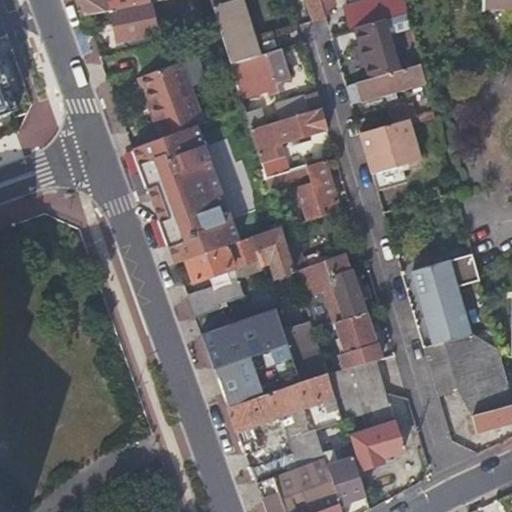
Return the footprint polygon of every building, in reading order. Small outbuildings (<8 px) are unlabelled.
[(80,0),(87,17),(112,11),(149,2),(151,6),(174,0),(80,0)] [(193,0),(203,31),(219,27),(210,0),(193,0)] [(210,0),(219,27),(230,60),(231,65),(261,56),(243,0),(210,0)] [(306,0),(313,24),(320,22),(328,20),(322,0),(306,0)] [(372,0),(351,6),(357,27),(387,19),(408,13),(404,0),(372,0)] [(511,0),(485,0),(486,11),(490,11),(490,8),(511,8),(511,0)] [(149,2),(112,11),(121,43),(137,40),(136,38),(158,33),(151,6),(149,2)] [(387,19),(357,27),(374,78),(403,69),(387,19)] [(283,48),(261,56),(231,65),(237,85),(273,72),(276,83),(293,78),(283,48)] [(0,116),(20,109),(0,56),(0,116)] [(139,79),(143,92),(187,76),(183,63),(139,79)] [(422,89),(429,87),(422,63),(403,69),(374,78),(348,85),(353,104),(421,85),(422,89)] [(237,85),(240,95),(276,83),(273,72),(237,85)] [(152,105),(164,138),(198,125),(203,123),(187,76),(143,92),(149,107),(152,105)] [(394,122),(410,117),(405,103),(390,107),(394,122)] [(149,107),(160,139),(164,138),(152,105),(149,107)] [(262,163),(283,156),(279,144),(315,133),(309,113),(252,130),(262,163)] [(422,159),(410,117),(394,122),(362,131),(372,167),(374,173),(405,164),(422,159)] [(157,210),(176,264),(241,241),(198,125),(134,150),(157,210)] [(267,178),(288,172),(283,156),(262,163),(264,169),(267,178)] [(288,172),(267,178),(272,194),(300,186),(310,219),(322,216),(320,209),(340,203),(328,160),(288,172)] [(409,181),(405,164),(374,173),(379,190),(409,181)] [(340,203),(320,209),(322,216),(342,210),(340,203)] [(296,271),(294,267),(282,228),(282,227),(255,236),(262,259),(264,266),(272,263),(277,277),(296,271)] [(197,282),(262,259),(255,236),(241,241),(218,249),(188,260),(197,282)] [(314,328),(334,322),(367,311),(347,250),(294,267),(296,271),(314,328)] [(403,271),(425,343),(425,345),(435,343),(445,340),(474,331),(459,281),(480,275),(474,251),(403,271)] [(195,316),(197,319),(222,310),(220,305),(246,296),(239,277),(188,295),(195,316)] [(213,365),(221,387),(295,361),(294,358),(278,308),(202,335),(213,365)] [(344,369),(375,358),(380,357),(367,311),(334,322),(344,350),(339,352),(344,369)] [(462,394),(475,413),(511,403),(511,389),(494,325),(445,340),(459,384),(462,394)] [(435,343),(425,345),(439,390),(459,384),(445,340),(435,343)] [(302,381),(327,372),(320,350),(294,358),(295,361),(302,381)] [(335,397),(342,419),(361,413),(368,429),(353,434),(363,469),(384,462),(382,457),(404,450),(375,358),(344,369),(328,374),(335,397)] [(221,387),(228,406),(302,381),(295,361),(221,387)] [(318,430),(343,422),(342,419),(335,397),(328,374),(327,372),(302,381),(228,406),(239,436),(247,457),(257,483),(326,459),(317,430),(272,446),(264,423),(310,406),(318,430)] [(25,381),(1,381),(2,411),(26,410),(25,381)] [(481,432),(511,422),(511,403),(475,413),(481,432)] [(12,431),(0,443),(0,460),(32,490),(52,468),(12,431)] [(316,511),(340,504),(329,470),(326,459),(257,483),(263,499),(280,494),(287,511),(316,511)] [(367,497),(356,460),(329,470),(340,504),(341,507),(367,497)] [(342,511),(341,507),(340,504),(316,511),(287,511),(280,494),(263,499),(267,510),(267,511),(342,511)]
